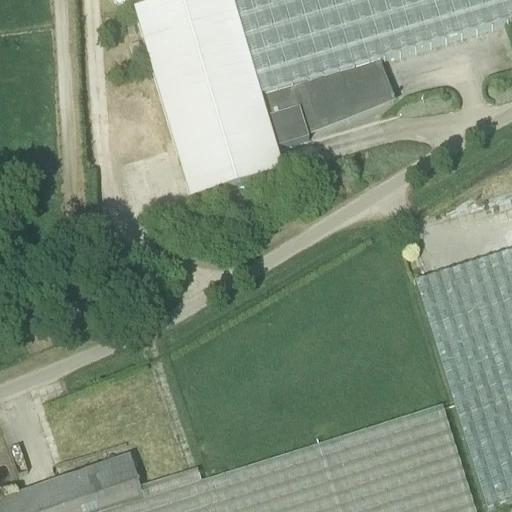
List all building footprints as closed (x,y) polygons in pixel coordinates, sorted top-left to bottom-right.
[(185,0),(166,6),(166,5),(135,15),(191,205),(284,178),(278,154),(309,145),(305,130),(300,114),(268,123),(231,0),(185,0)] [(300,114),(305,130),(321,125),(310,87),(379,66),(511,26),(511,0),(164,0),(166,5),(166,6),(185,0),(231,0),(268,123),(300,114)] [(310,87),(321,125),(390,105),(379,66),(310,87)] [(511,256),(415,287),(421,306),(485,511),(502,511),(511,509),(511,256)] [(197,472),(140,490),(130,459),(10,501),(0,505),(0,511),(474,511),(442,409),(201,485),(197,472)]
